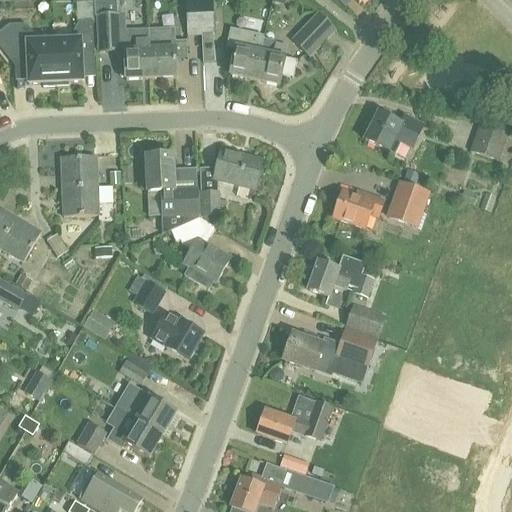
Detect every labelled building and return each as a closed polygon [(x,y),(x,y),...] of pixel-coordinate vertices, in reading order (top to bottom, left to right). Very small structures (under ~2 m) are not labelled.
[(150,81),(149,52),(148,32),(133,32),(126,40),(126,43),(121,43),(120,29),(125,29),(124,14),(120,14),(119,0),(93,0),(95,17),(98,17),(99,55),(125,54),(125,65),(120,65),(121,79),(126,79),(126,82),(150,81)] [(188,0),(190,37),(201,37),(199,0),(188,0)] [(199,0),(201,37),(205,37),(205,64),(217,64),(216,36),(217,36),(216,0),(199,0)] [(319,14),(318,15),(293,42),(311,60),(338,33),(319,14)] [(81,59),(94,59),(93,23),(78,23),(70,37),(70,42),(53,43),(56,88),(69,88),(68,84),(83,83),(81,59)] [(43,89),(56,88),(53,43),(35,44),(35,39),(26,26),(9,27),(0,33),(0,48),(11,63),(27,62),(28,86),(42,85),(43,89)] [(293,61),(284,59),(272,56),(275,42),(263,40),(260,54),(261,54),(254,82),(278,88),(281,77),(289,79),(293,61)] [(261,54),(260,54),(236,49),(230,77),(254,82),(261,54)] [(153,51),(149,52),(150,81),(176,80),(175,51),(153,51)] [(405,119),(400,127),(379,115),(364,143),(394,158),(401,145),(412,151),(423,129),(405,119)] [(505,143),(506,139),(511,140),(511,138),(511,133),(484,124),(473,155),(498,164),(500,156),(505,157),(509,145),(505,143)] [(216,169),(213,180),(218,181),(255,191),(262,164),(221,153),(216,169)] [(162,237),(171,233),(199,220),(200,219),(199,194),(200,194),(200,191),(198,191),(198,189),(173,190),(171,157),(145,159),(146,194),(161,194),(162,237)] [(62,189),(96,188),(95,159),(61,160),(62,189)] [(207,184),(209,164),(196,163),(194,183),(207,184)] [(416,187),(420,175),(407,171),(403,182),(403,184),(416,188),(416,187)] [(386,218),(406,225),(417,229),(428,196),(398,185),(386,218)] [(475,202),(486,206),(491,191),(480,187),(475,202)] [(96,188),(62,189),(63,218),(97,217),(96,188)] [(199,194),(200,219),(216,219),(221,219),(220,193),(218,193),(200,194),(199,194)] [(378,220),(384,204),(356,194),(355,199),(342,195),(333,220),(365,232),(370,217),(378,220)] [(0,244),(15,219),(0,209),(0,244)] [(15,219),(0,244),(0,250),(23,264),(41,234),(15,219)] [(216,230),(199,220),(171,233),(176,244),(180,242),(181,245),(192,252),(184,266),(189,269),(184,277),(208,292),(213,283),(216,285),(230,261),(206,246),(216,230)] [(234,235),(228,247),(244,254),(250,243),(234,235)] [(387,249),(364,243),(361,254),(384,261),(387,249)] [(342,258),(338,271),(318,264),(308,292),(328,299),(325,308),(335,311),(338,304),(341,306),(343,300),(332,296),(335,287),(346,291),(348,287),(355,290),(353,295),(366,300),(373,282),(361,278),(365,266),(342,258)] [(454,272),(443,267),(440,275),(451,279),(454,272)] [(475,287),(475,288),(511,301),(511,277),(487,268),(480,289),(475,287)] [(153,315),(166,293),(169,288),(144,274),(142,279),(137,277),(128,293),(136,298),(133,303),(153,315)] [(436,283),(448,287),(451,279),(440,275),(436,283)] [(32,282),(20,276),(14,287),(26,293),(32,282)] [(0,301),(20,313),(22,310),(29,297),(0,280),(0,301)] [(468,307),(511,322),(511,318),(511,301),(475,288),(474,289),(468,307)] [(450,309),(452,301),(441,297),(438,305),(450,309)] [(348,329),(380,340),(387,318),(355,307),(348,329)] [(468,307),(461,326),(504,342),(511,322),(468,307)] [(84,327),(92,333),(106,341),(115,326),(101,317),(92,312),(84,327)] [(166,317),(152,341),(166,349),(166,350),(187,363),(203,337),(181,324),(180,326),(166,317)] [(455,345),(454,346),(497,361),(504,342),(461,326),(461,327),(465,329),(459,346),(455,345)] [(430,328),(427,336),(438,340),(441,333),(430,328)] [(337,362),(341,364),(370,373),(380,340),(348,329),(343,345),(326,339),(323,348),(292,337),(283,362),(314,373),(318,361),(335,367),(337,362)] [(436,348),(438,340),(427,336),(424,344),(436,348)] [(454,346),(447,367),(490,382),(497,361),(454,346)] [(148,375),(128,362),(119,374),(140,386),(148,375)] [(39,403),(52,382),(37,373),(25,394),(39,403)] [(79,404),(110,419),(122,395),(91,380),(79,404)] [(286,446),(291,432),(304,437),(304,438),(320,444),(332,411),(299,398),(290,422),(265,413),(257,436),(286,446)] [(130,418),(162,437),(176,414),(150,399),(145,407),(139,404),(130,418)] [(148,459),(162,437),(130,418),(116,410),(108,424),(115,429),(108,441),(122,450),(125,445),(148,459)] [(18,430),(25,434),(31,423),(24,419),(18,430)] [(31,423),(25,434),(32,438),(39,428),(31,423)] [(96,457),(107,435),(88,424),(76,444),(96,457)] [(418,456),(409,480),(451,495),(460,470),(435,461),(439,450),(413,441),(408,452),(418,456)] [(85,468),(91,457),(68,444),(62,454),(85,468)] [(232,509),(230,511),(255,511),(258,504),(272,510),(281,488),(325,504),(331,487),(287,471),(267,464),(261,479),(244,473),(241,480),(230,509),(232,509)] [(121,511),(135,511),(142,501),(94,473),(78,501),(96,511),(118,511),(119,511),(121,511)] [(424,511),(444,511),(451,495),(409,480),(401,504),(424,511)] [(368,483),(365,491),(377,495),(380,488),(368,483)] [(0,511),(7,511),(18,495),(0,484),(0,511)]
